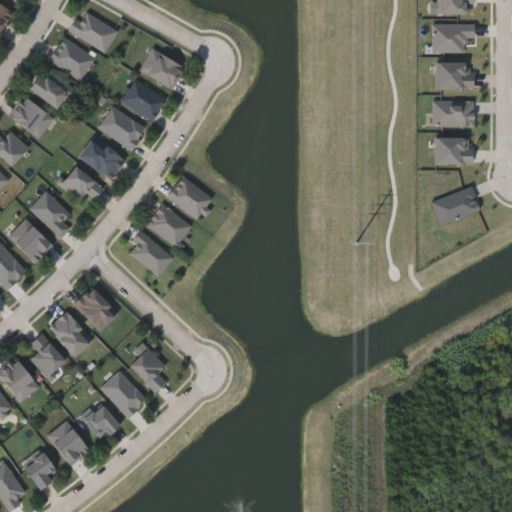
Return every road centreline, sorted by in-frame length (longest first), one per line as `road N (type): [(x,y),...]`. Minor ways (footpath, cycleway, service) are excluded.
road 1 (residential): [(0,328),(89,253),(153,179),(225,61)]
road 2 (residential): [(52,511),(155,431),(215,367)]
road 3 (residential): [(215,367),(89,253)]
road 4 (residential): [(511,155),(505,0)]
road 5 (residential): [(225,61),(116,0)]
